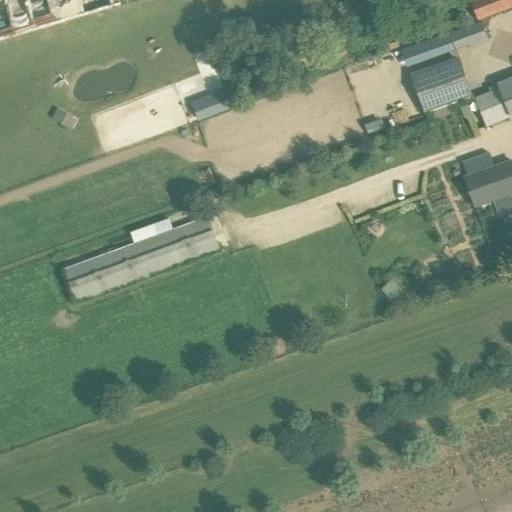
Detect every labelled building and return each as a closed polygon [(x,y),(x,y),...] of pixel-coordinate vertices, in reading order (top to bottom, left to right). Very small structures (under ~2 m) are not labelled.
[(511,0),(479,0),(472,3),(479,21),(511,8),(511,0)] [(480,22),(427,42),(433,58),(467,44),(468,47),(487,40),(480,22)] [(459,60),(412,78),(425,113),(472,96),(459,60)] [(498,89),(474,98),(486,127),(511,116),(511,77),(496,84),(498,89)] [(511,194),(511,160),(465,177),(474,207),(511,194)] [(208,217),(65,270),(76,303),(220,250),(208,217)] [(373,285),(384,296),(397,284),(386,272),(373,285)]
